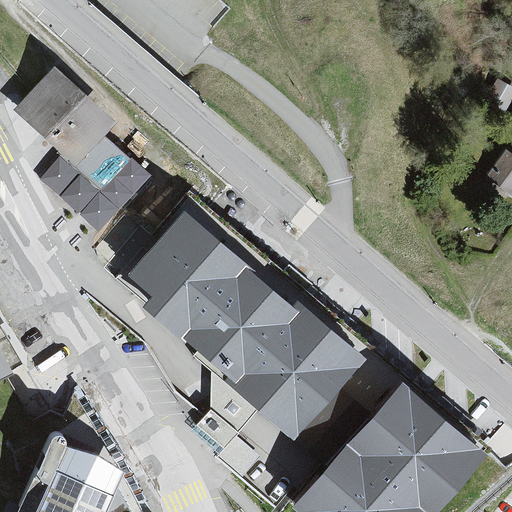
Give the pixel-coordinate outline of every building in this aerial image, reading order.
[(102,128),(40,75),(6,116),(65,166),(59,172),(110,213),(136,177),(91,140),(102,128)] [(497,150),(482,175),(507,205),(511,198),(511,142),(505,153),(497,150)] [(225,373),(291,428),(364,339),(183,191),(116,273),(230,367),(225,373)] [(0,371),(17,361),(0,332),(0,371)] [(418,511),(481,435),(398,367),(368,404),(322,460),(289,500),(303,511),(418,511)] [(368,404),(333,376),(291,428),(288,432),(322,460),(368,404)] [(52,431),(49,434),(19,505),(34,511),(131,511),(116,486),(122,472),(104,459),(63,444),(65,438),(63,435),(60,432),(57,431),(52,431)]
